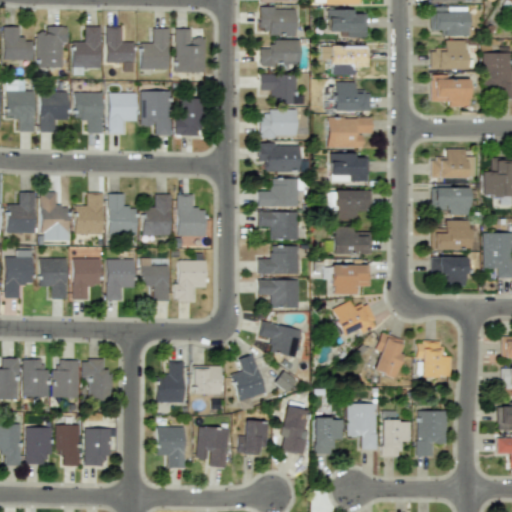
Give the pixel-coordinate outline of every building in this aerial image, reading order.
[(445,5),(428,6),(429,30),(441,30),(441,35),(466,35),(466,11),(445,12),(445,5)] [(292,7),(256,8),(256,27),(264,27),(264,35),(293,34),(292,7)] [(326,30),(338,31),(338,36),(364,37),(365,13),(353,13),(353,9),(326,9),(326,30)] [(16,26),(0,26),(0,28),(1,60),(30,59),(29,38),(16,38),(16,26)] [(33,31),(34,68),(60,67),(60,43),(63,43),(63,26),(43,26),(43,31),(33,31)] [(81,41),(69,41),(69,66),(97,67),(97,26),(81,26),(81,41)] [(130,41),(119,42),(119,26),(102,26),(102,62),(131,62),(130,41)] [(137,42),(137,68),(165,69),(165,28),(149,28),(149,43),(137,42)] [(171,72),(202,72),(203,37),(188,37),(188,29),(172,28),(171,72)] [(297,64),(296,39),(268,40),(268,47),(256,48),(256,65),(297,64)] [(427,68),(463,69),(464,40),(442,39),(442,48),(427,48),(427,68)] [(352,67),(366,66),(366,45),(327,46),(327,75),(352,74),(352,67)] [(509,52),(479,53),(480,87),(493,87),(493,97),(510,97),(509,52)] [(293,95),(293,74),(256,74),(256,90),(268,90),(267,103),(300,104),(300,95),(293,95)] [(446,101),(446,106),(465,107),(466,79),(442,78),(442,74),(428,74),(427,101),(446,101)] [(30,131),(31,90),(22,90),(22,81),(4,80),(3,117),(16,117),(15,131),(30,131)] [(352,81),(331,82),(331,110),(366,110),(366,90),(352,90),(352,81)] [(168,90),(137,91),(138,125),(152,125),(152,134),(168,134),(168,90)] [(36,131),(51,132),(52,119),(64,120),(64,91),(37,91),(36,131)] [(71,119),(84,119),(83,132),(99,132),(99,91),(71,91),(71,119)] [(120,120),(132,121),(133,93),(105,92),(104,133),(120,133),(120,120)] [(174,135),(197,135),(197,98),(174,98),(174,135)] [(256,116),(255,136),(293,137),(293,110),(263,109),(263,116),(256,116)] [(324,148),(360,147),(360,132),(368,132),(368,116),(324,117),(324,148)] [(261,171),(296,171),(296,144),(256,144),(256,161),(261,161),(261,171)] [(472,156),(462,156),(462,148),(442,148),(442,157),(427,158),(427,177),(472,177),(472,156)] [(353,152),(327,153),(327,181),(365,180),(365,157),(353,157),(353,152)] [(480,171),(480,196),(510,196),(509,158),(488,158),(488,171),(480,171)] [(254,205),(295,206),(296,178),(268,178),(268,191),(255,191),(254,205)] [(466,187),(429,186),(429,209),(445,209),(444,214),(465,215),(466,187)] [(368,190),(333,189),(332,218),(354,219),(354,211),(367,211),(368,190)] [(31,232),(31,191),(15,191),(15,203),(3,204),(3,232),(31,232)] [(52,192),(37,191),(36,239),(65,240),(66,206),(52,205),(52,192)] [(98,234),(99,192),(83,192),(83,205),(71,205),(70,233),(98,234)] [(120,193),(105,193),(104,233),(132,234),(132,206),(120,206),(120,193)] [(165,235),(167,194),(151,193),(151,207),(139,206),(138,234),(165,235)] [(174,236),(202,235),(201,208),(189,208),(189,194),(173,194),(174,236)] [(295,239),(295,211),(254,211),(254,226),(267,227),(267,238),(295,239)] [(350,226),(329,227),(330,254),(368,253),(367,231),(350,232),(350,226)] [(510,232),(480,232),(479,268),(494,268),(493,277),(509,277),(510,232)] [(295,246),(267,245),(267,258),(254,258),(253,273),(294,274),(295,246)] [(1,256),(1,297),(16,297),(16,284),(29,283),(28,250),(12,250),(12,256),(1,256)] [(463,257),(427,256),(427,273),(442,273),(442,285),(462,285),(463,257)] [(69,299),(84,298),(83,285),(97,285),(96,257),(68,258),(69,299)] [(62,258),(35,258),(35,285),(47,286),(47,298),(62,298),(62,258)] [(130,258),(102,259),(102,299),(117,299),(117,287),(130,287),(130,258)] [(165,300),(165,265),(148,265),(148,258),(137,258),(137,285),(150,286),(149,300),(165,300)] [(202,260),(174,259),(174,284),(170,283),(169,300),(189,301),(190,287),(202,287),(202,260)] [(328,294),(352,293),(352,286),(366,285),(366,264),(328,264),(328,294)] [(294,307),(295,280),(254,279),(253,294),(266,294),(266,307),(294,307)] [(327,309),(339,335),(356,328),(358,332),(373,325),(362,302),(350,308),(346,300),(327,309)] [(268,339),(265,350),(291,357),(298,331),(259,320),(255,335),(268,339)] [(511,327),(511,328),(511,336),(498,336),(497,357),(511,357),(511,327)] [(370,371),(391,377),(398,353),(396,353),(399,338),(377,332),(372,350),(375,351),(370,371)] [(447,356),(438,356),(438,340),(413,340),(412,357),(418,358),(417,376),(446,376),(447,356)] [(226,374),(235,400),(261,392),(249,354),(234,359),(238,370),(226,374)] [(0,399),(14,399),(14,358),(0,357),(0,399)] [(18,396),(44,396),(45,366),(37,366),(37,359),(19,359),(18,396)] [(74,397),(74,360),(55,359),(55,368),(48,368),(48,397),(74,397)] [(83,398),(108,399),(108,371),(100,371),(101,359),(78,359),(77,376),(84,376),(83,398)] [(151,401),(178,402),(179,361),(164,361),(164,374),(152,374),(151,401)] [(217,366),(188,365),(188,393),(216,394),(217,366)] [(497,388),(511,387),(511,397),(511,396),(511,367),(497,368),(497,388)] [(511,401),(507,401),(507,406),(493,406),(493,429),(511,429),(511,401)] [(372,449),(373,403),(343,403),(342,436),(357,436),(357,449),(372,449)] [(304,432),(299,431),(303,410),(282,405),(275,435),(279,436),(276,450),(299,455),(304,432)] [(412,456),(428,456),(429,443),(442,443),(442,410),(413,410),(412,456)] [(338,439),(338,417),(309,418),(310,454),(330,453),(330,439),(338,439)] [(263,421),(240,420),(240,435),(234,435),(233,453),(254,454),(255,446),(262,447),(263,421)] [(406,420),(377,420),(377,456),(397,456),(397,441),(406,441),(406,420)] [(0,451),(1,452),(1,465),(17,465),(16,424),(0,423),(0,451)] [(52,453),(59,453),(60,465),(75,465),(75,424),(51,424),(52,453)] [(226,429),(195,425),(191,458),(205,459),(204,465),(221,467),(226,429)] [(46,427),(22,426),(22,464),(46,464),(46,427)] [(180,426),(152,426),(153,455),(165,455),(165,467),(181,467),(180,426)] [(80,465),(105,465),(106,428),(81,427),(80,465)] [(511,437),(493,437),(492,453),(505,453),(505,467),(511,467),(511,437)]
